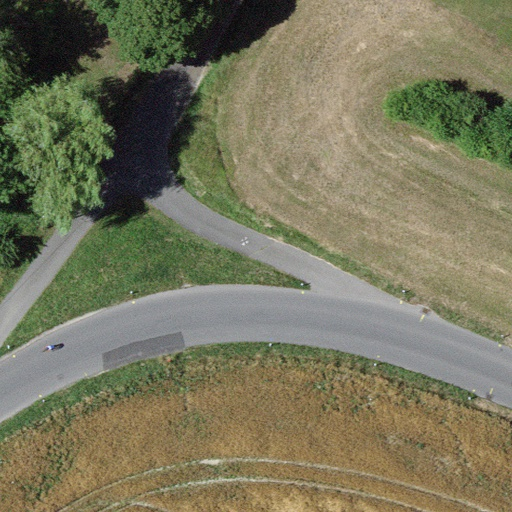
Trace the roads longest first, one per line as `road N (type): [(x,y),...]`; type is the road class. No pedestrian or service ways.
road 1 (tertiary): [(462,360),(347,326),(224,316),(118,336),(0,395)]
road 2 (residential): [(462,360),(351,292),(197,217),(127,157)]
road 3 (residential): [(0,332),(127,157)]
road 4 (residential): [(127,157),(219,0)]
